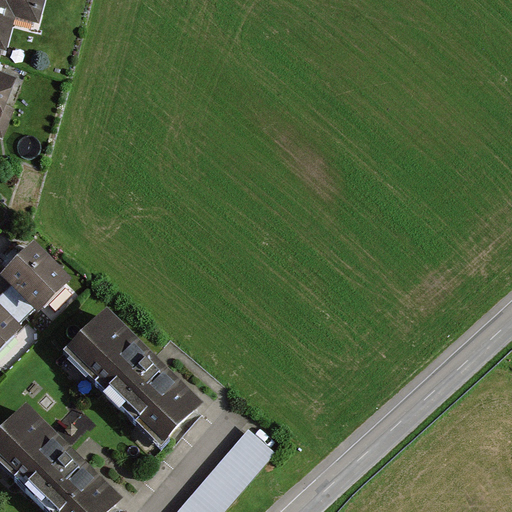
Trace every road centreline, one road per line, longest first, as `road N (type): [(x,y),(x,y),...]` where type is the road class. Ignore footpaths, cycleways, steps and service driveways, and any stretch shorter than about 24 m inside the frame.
road 1 (secondary): [(318,493),(415,345),(444,270),(511,16)]
road 2 (tertiary): [(318,493),(511,319)]
